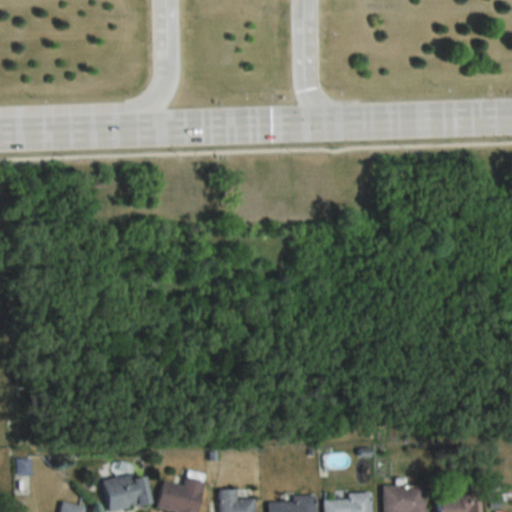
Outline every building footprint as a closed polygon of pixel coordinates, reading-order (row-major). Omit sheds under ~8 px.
[(144,506),(140,474),(99,479),(103,511),(144,506)] [(159,481),(152,511),(154,511),(192,511),(200,481),(181,476),(179,486),(159,481)] [(379,485),(378,511),(421,511),(422,485),(379,485)] [(215,511),(250,511),(251,499),(232,499),(232,490),(216,490),(215,511)] [(319,511),(367,511),(367,492),(343,493),(344,499),(319,499),(319,511)] [(264,511),(311,511),(312,495),(290,495),(290,501),(265,501),(264,511)] [(477,511),(477,496),(432,496),(431,511),(477,511)] [(80,511),(81,506),(54,502),(52,511),(80,511)]
